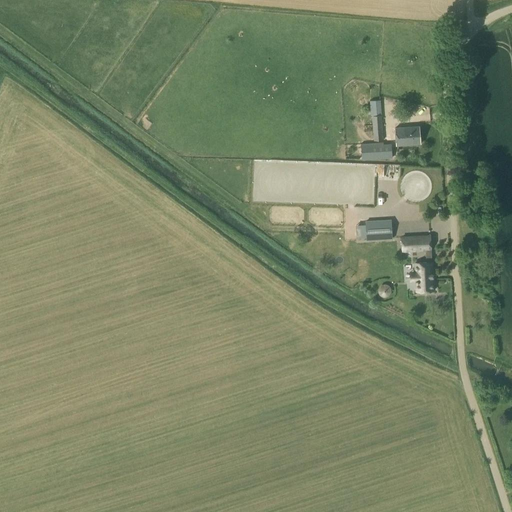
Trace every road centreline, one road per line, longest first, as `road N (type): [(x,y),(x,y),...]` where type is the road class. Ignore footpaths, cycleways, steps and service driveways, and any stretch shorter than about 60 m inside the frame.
road 1 (track): [(462,368),(313,292),(0,62)]
road 2 (unclassified): [(507,511),(460,355),(445,86),(458,46),(511,12)]
